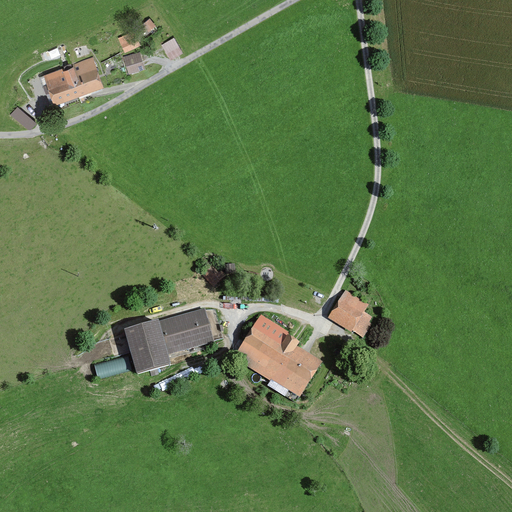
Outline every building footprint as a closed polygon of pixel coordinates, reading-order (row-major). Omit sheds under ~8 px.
[(145,24),(150,29),(155,25),(150,19),(145,24)] [(171,58),(184,50),(175,35),(162,43),(171,58)] [(123,43),(126,50),(139,44),(136,37),(123,43)] [(126,58),(130,71),(144,67),(140,54),(126,58)] [(99,84),(90,60),(73,66),(82,90),(99,84)] [(51,91),(55,100),(82,90),(73,66),(46,77),(49,86),(44,88),(46,93),(51,91)] [(18,106),(12,113),(30,128),(36,121),(18,106)] [(204,274),(213,285),(226,275),(217,264),(204,274)] [(364,313),(370,304),(347,290),(332,315),(361,334),(371,317),(364,313)] [(139,374),(171,365),(169,355),(215,341),(206,310),(160,323),(160,322),(127,332),(139,374)] [(319,361),(309,355),(307,358),(294,350),(298,343),(290,338),(291,334),(262,317),(238,357),(299,395),(319,361)] [(129,355),(96,365),(99,378),(133,368),(129,355)]
